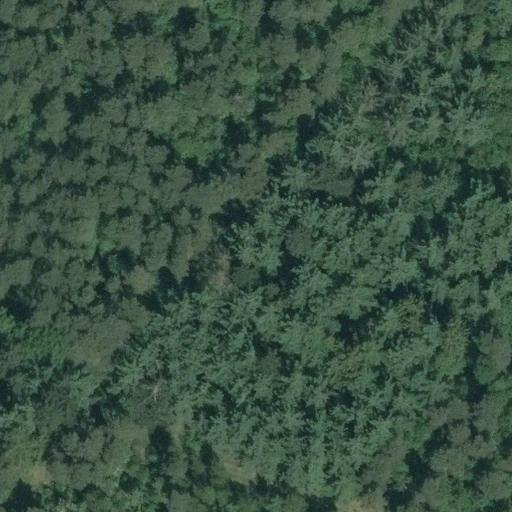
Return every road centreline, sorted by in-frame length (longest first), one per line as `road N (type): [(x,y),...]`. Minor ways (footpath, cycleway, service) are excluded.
road 1 (track): [(390,0),(0,489)]
road 2 (track): [(0,354),(330,511)]
